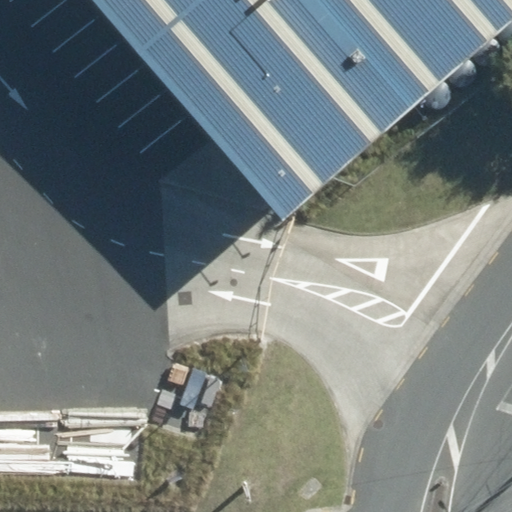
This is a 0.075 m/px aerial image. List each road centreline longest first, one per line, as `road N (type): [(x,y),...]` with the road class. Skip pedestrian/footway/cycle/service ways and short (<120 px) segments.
road 1 (unclassified): [(382,511),(385,487),(453,341),(511,295)]
road 2 (unclassified): [(511,384),(490,511)]
